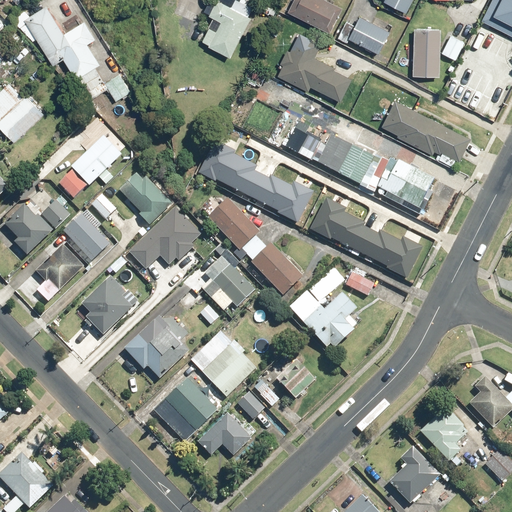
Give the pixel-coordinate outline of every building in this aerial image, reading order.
[(204,41),(233,56),(253,17),(219,0),(211,16),(223,22),(218,31),(211,27),(204,41)] [(298,0),(293,14),(333,32),(345,6),(331,0),(298,0)] [(413,0),(389,0),(389,1),(409,9),(413,0)] [(511,0),(496,0),(486,20),(511,32),(511,0)] [(50,7),(28,19),(53,64),(66,56),(77,76),(103,62),(93,43),(99,40),(88,19),(64,32),(50,7)] [(362,16),(351,38),(379,52),(390,30),(362,16)] [(417,27),(414,75),(444,77),(446,28),(417,27)] [(300,31),(278,73),(311,90),(312,87),(342,102),(354,78),(360,81),(360,80),(315,58),(323,43),(300,31)] [(458,58),(466,43),(454,36),(446,52),(458,58)] [(98,69),(81,79),(92,98),(109,88),(98,69)] [(123,74),(108,82),(117,100),(132,92),(123,74)] [(11,83),(0,93),(0,116),(1,118),(24,98),(11,83)] [(29,99),(3,124),(18,139),(44,114),(29,99)] [(401,99),(386,128),(461,167),(477,138),(401,99)] [(77,168),(93,185),(125,154),(109,137),(77,168)] [(210,144),(198,170),(301,218),(313,193),(210,144)] [(338,171),(363,184),(376,159),(351,146),(338,171)] [(400,155),(382,187),(427,211),(445,179),(400,155)] [(151,224),(173,203),(143,171),(120,192),(151,224)] [(0,197),(11,186),(0,174),(0,197)] [(63,185),(71,195),(83,185),(75,175),(63,185)] [(105,194),(94,204),(107,220),(118,210),(105,194)] [(235,197),(213,215),(243,250),(264,233),(235,197)] [(318,198),(306,224),(408,272),(421,247),(318,198)] [(59,200),(44,214),(58,229),(73,214),(59,200)] [(56,230),(30,204),(5,228),(32,254),(56,230)] [(180,204),(130,249),(147,268),(163,255),(174,267),(209,237),(180,204)] [(65,230),(92,258),(112,239),(85,211),(65,230)] [(251,262),(286,296),(306,275),(270,241),(251,262)] [(67,244),(39,270),(61,292),(88,267),(67,244)] [(257,289),(231,264),(204,291),(225,311),(234,302),(240,307),(257,289)] [(358,272),(350,285),(370,297),(378,283),(358,272)] [(130,292),(115,275),(84,304),(92,313),(90,315),(109,335),(139,307),(127,294),(130,292)] [(180,301),(188,310),(205,295),(197,286),(180,301)] [(311,291),(293,309),(336,351),(361,326),(352,316),(360,307),(347,293),(330,310),(311,291)] [(192,347),(162,315),(126,349),(146,370),(151,365),(162,376),(192,347)] [(193,361),(228,396),(259,366),(225,331),(193,361)] [(303,362),(283,382),(299,398),(319,378),(303,362)] [(492,426),(511,408),(511,401),(489,375),(477,386),(482,390),(469,401),(492,426)] [(221,409),(190,378),(156,411),(187,442),(221,409)] [(243,405),(255,419),(268,407),(256,393),(243,405)] [(0,400),(0,422),(11,412),(0,400)] [(448,408),(423,431),(449,460),(462,449),(457,443),(469,432),(448,408)] [(253,439),(231,415),(200,443),(214,458),(226,447),(234,456),(253,439)] [(394,476),(414,499),(445,473),(418,441),(401,456),(408,464),(394,476)] [(33,509),(57,485),(24,453),(1,477),(33,509)] [(511,472),(511,459),(506,453),(488,470),(501,483),(511,472)] [(91,511),(75,493),(53,511),(91,511)] [(346,511),(380,511),(365,495),(346,511)] [(17,511),(26,504),(18,496),(6,508),(9,511),(17,511)]
